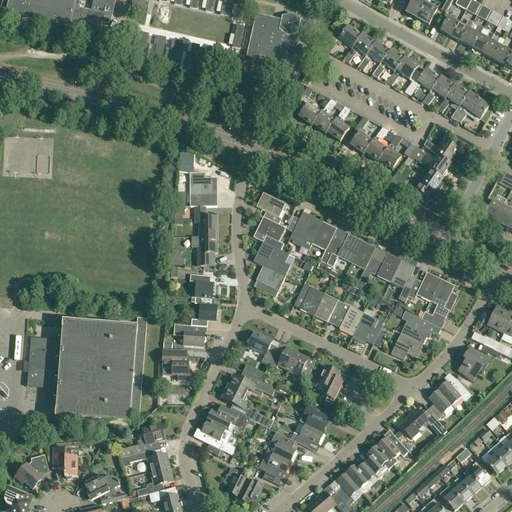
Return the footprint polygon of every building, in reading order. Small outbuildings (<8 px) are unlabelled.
[(191,0),(190,9),(197,10),(199,0),(191,0)] [(208,0),(206,12),(213,14),(215,0),(208,0)] [(223,0),(220,16),(227,17),(231,0),(223,0)] [(239,0),(235,19),(243,21),(247,0),(239,0)] [(412,0),(405,14),(417,20),(425,5),(419,2),(420,0),(412,0)] [(447,11),(453,0),(445,0),(441,7),(447,11)] [(470,0),(458,0),(458,1),(455,5),(466,11),(471,1),(472,0),(470,0)] [(474,16),(478,9),(480,6),(471,1),(466,11),(474,16)] [(425,5),(417,20),(428,27),(440,5),(435,2),(431,9),(425,5)] [(485,22),(489,15),(491,11),(482,7),(476,17),(485,22)] [(165,13),(163,20),(185,25),(186,18),(165,13)] [(495,27),(499,20),(501,17),(493,13),(487,23),(495,27)] [(293,53),(300,21),(292,15),(282,17),(281,21),(255,16),(246,58),(291,68),(294,53),(293,53)] [(509,22),(503,18),(495,32),(499,34),(501,31),(506,33),(511,24),(509,22)] [(451,39),(459,25),(448,19),(440,33),(451,39)] [(200,21),(199,28),(220,33),(222,26),(200,21)] [(465,28),(459,25),(451,39),(462,45),(469,31),(473,24),(468,22),(465,28)] [(237,27),(233,48),(240,50),(244,28),(237,27)] [(476,34),(469,31),(462,45),(472,50),(480,36),(484,30),(479,27),(476,34)] [(352,49),(361,37),(348,28),(343,34),(338,31),(323,51),(329,55),(337,44),(340,46),(343,42),(352,49)] [(142,34),(137,55),(144,57),(149,35),(142,34)] [(486,40),(480,36),(472,50),(483,56),(490,42),(494,36),(489,34),(486,40)] [(361,37),(352,49),(343,61),(349,64),(355,55),(354,54),(356,50),(366,57),(375,45),(362,35),(361,37)] [(159,38),(154,59),(161,61),(166,39),(159,38)] [(490,42),(483,56),(494,62),(501,48),(504,42),(500,39),(497,45),(490,42)] [(176,41),(171,63),(178,64),(183,43),(176,41)] [(376,43),(375,45),(366,57),(358,69),(363,71),(370,62),(368,61),(371,58),(380,65),(389,53),(376,43)] [(193,45),(188,67),(195,68),(200,47),(193,45)] [(501,48),(494,62),(504,67),(511,54),(501,48)] [(209,49),(205,70),(212,72),(216,50),(209,49)] [(390,51),(389,53),(380,65),(372,76),(377,79),(384,70),(382,69),(385,66),(394,73),(404,61),(390,51)] [(231,55),(226,76),(233,78),(238,57),(231,55)] [(404,61),(394,73),(386,84),(392,87),(398,78),(396,77),(399,73),(412,83),(419,74),(416,71),(418,69),(405,59),(404,61)] [(412,83),(412,84),(404,94),(410,97),(417,88),(418,89),(421,86),(431,93),(440,80),(427,71),(423,76),(419,74),(412,83)] [(440,80),(431,93),(422,104),(427,107),(434,98),(433,96),(435,93),(445,100),(454,88),(441,78),(440,80)] [(454,88),(445,100),(436,112),(442,114),(448,106),(447,105),(449,101),(459,108),(468,96),(455,86),(454,88)] [(311,127),(322,113),(316,110),(317,108),(317,107),(313,104),(312,105),(307,100),(312,91),(307,88),(301,99),(300,102),(306,106),(298,118),(311,127)] [(468,96),(459,108),(451,119),(456,122),(462,114),(461,112),(463,109),(474,116),(483,104),(469,94),(468,96)] [(322,114),(322,113),(311,127),(311,128),(313,126),(325,135),(327,133),(327,134),(336,121),(334,123),(325,116),(327,112),(329,114),(336,104),(330,101),(322,114)] [(345,109),(336,121),(327,134),(340,143),(349,131),(339,123),(342,120),(344,121),(350,112),(345,109)] [(365,154),(373,143),(363,136),(366,132),(363,130),(369,122),(363,119),(354,131),(359,134),(351,146),(363,155),(365,154)] [(382,129),(373,143),(365,154),(378,163),(379,161),(387,151),(377,143),(379,140),(381,142),(388,132),(382,129)] [(397,137),(387,151),(379,161),(392,171),(402,158),(392,151),(394,148),(396,149),(403,140),(397,137)] [(424,146),(439,157),(449,164),(459,151),(446,142),(444,141),(437,151),(436,150),(437,148),(427,141),(424,146)] [(409,159),(416,148),(411,146),(404,155),(409,159)] [(416,148),(409,159),(414,162),(421,151),(416,148)] [(449,164),(439,157),(432,167),(428,164),(425,168),(428,170),(442,179),(451,166),(449,164)] [(443,180),(442,179),(428,170),(424,176),(421,174),(416,181),(419,183),(415,189),(426,197),(431,191),(434,194),(437,189),(440,191),(445,184),(442,182),(443,180)] [(503,188),(509,177),(501,173),(496,184),(503,188)] [(195,208),(205,208),(205,207),(215,207),(215,201),(217,201),(216,180),(204,180),(204,175),(190,175),(190,181),(176,180),(176,184),(190,184),(191,195),(198,195),(198,208),(195,208)] [(263,218),(276,225),(285,205),(263,194),(257,207),(266,211),(263,218)] [(495,223),(503,208),(492,202),(484,218),(495,223)] [(205,208),(195,208),(195,224),(199,224),(199,238),(201,238),(201,239),(217,238),(215,238),(215,224),(217,224),(217,218),(205,218),(205,208)] [(511,212),(503,208),(495,223),(506,229),(511,216),(511,212)] [(298,224),(293,234),(292,236),(312,246),(323,224),(307,217),(303,226),(298,224)] [(286,229),(276,225),(263,218),(256,232),(266,237),(263,243),(280,252),(284,245),(279,243),(286,229)] [(293,234),(298,224),(300,221),(294,218),(288,231),(293,234)] [(323,224),(312,246),(325,252),(320,263),(326,266),(338,243),(332,240),(336,231),(323,224)] [(217,238),(201,239),(201,244),(197,244),(197,261),(209,260),(209,254),(217,254),(217,238)] [(338,243),(326,266),(323,273),(330,276),(333,269),(338,258),(351,265),(361,244),(348,238),(344,246),(338,243)] [(280,252),(263,243),(256,257),(266,262),(263,268),(284,278),(290,268),(284,265),(289,256),(280,252)] [(361,244),(351,265),(371,275),(377,262),(371,259),(375,251),(361,244)] [(172,251),(171,267),(183,267),(183,259),(180,259),(180,252),(172,251)] [(292,256),(288,264),(293,267),(298,259),(292,256)] [(377,262),(371,275),(391,284),(401,263),(387,256),(383,265),(377,262)] [(240,261),(243,279),(249,278),(246,260),(240,261)] [(415,269),(401,263),(391,284),(410,294),(417,281),(410,278),(415,269)] [(305,264),(302,269),(310,272),(312,267),(305,264)] [(284,278),(263,268),(256,281),(266,286),(263,292),(275,298),(285,279),(284,278)] [(417,281),(410,294),(408,298),(415,301),(417,297),(430,303),(441,282),(427,275),(422,284),(417,281)] [(195,299),(196,299),(213,300),(214,284),(211,284),(211,278),(191,276),(190,283),(196,283),(195,299)] [(441,282),(430,303),(440,308),(436,315),(446,319),(449,312),(450,313),(456,300),(450,297),(454,288),(441,282)] [(305,285),(303,288),(301,294),(299,297),(305,300),(300,310),(314,317),(325,295),(305,285)] [(344,304),(325,295),(314,317),(327,324),(332,314),(338,317),(344,304)] [(213,300),(196,299),(195,303),(196,303),(201,304),(201,306),(200,306),(199,322),(217,323),(218,306),(215,306),(216,300),(213,300)] [(364,314),(344,304),(338,317),(344,320),(339,329),(353,336),(364,314)] [(0,317),(13,317),(13,307),(0,306),(0,317)] [(504,334),(511,317),(511,316),(496,308),(488,326),(504,334)] [(364,314),(353,336),(367,343),(368,340),(374,343),(380,332),(383,327),(384,324),(372,318),(374,314),(366,310),(364,314)] [(401,336),(420,345),(421,345),(423,346),(426,338),(429,340),(432,333),(430,332),(428,331),(431,325),(421,320),(406,313),(405,314),(398,310),(395,315),(403,319),(402,321),(407,323),(401,336)] [(424,313),(418,310),(415,316),(421,319),(424,313)] [(422,319),(421,320),(431,325),(433,326),(436,318),(425,313),(422,319)] [(28,373),(27,388),(57,390),(55,417),(55,420),(76,421),(130,426),(130,418),(139,419),(146,336),(147,320),(137,319),(137,328),(107,326),(63,322),(62,328),(61,342),(35,340),(30,339),(30,342),(29,342),(28,347),(30,347),(29,355),(29,364),(28,373)] [(184,338),(184,346),(203,348),(204,344),(205,343),(205,340),(204,339),(205,335),(199,334),(200,328),(174,326),(174,337),(184,338)] [(374,343),(373,345),(380,348),(386,335),(380,332),(374,343)] [(270,365),(276,353),(269,349),(273,342),(255,333),(248,348),(265,356),(262,364),(269,367),(270,365)] [(420,345),(401,336),(392,356),(405,362),(408,356),(416,360),(417,359),(414,358),(420,345)] [(496,353),(500,344),(487,338),(483,347),(490,350),(496,353)] [(511,350),(500,344),(496,353),(501,355),(509,359),(511,360),(511,350)] [(276,353),(270,365),(277,369),(278,367),(289,372),(297,354),(286,349),(283,356),(276,353)] [(485,370),(490,363),(471,349),(464,360),(466,362),(458,373),(472,383),(482,368),(485,370)] [(501,355),(496,353),(490,350),(488,354),(494,357),(499,359),(501,355)] [(173,364),(172,377),(178,377),(178,382),(188,382),(189,357),(187,357),(187,352),(163,351),(163,364),(173,364)] [(308,360),(297,354),(289,372),(293,374),(293,376),(292,378),(294,380),(295,380),(297,380),(298,380),(306,383),(312,370),(305,367),(308,360)] [(334,401),(342,386),(335,383),(339,375),(325,368),(317,384),(332,391),(328,398),(334,401)] [(233,376),(227,387),(245,396),(248,390),(254,392),(260,395),(262,392),(272,397),(276,389),(261,382),(258,389),(233,376)] [(452,406),(451,407),(454,410),(463,402),(465,403),(471,397),(459,383),(453,389),(448,383),(438,391),(439,392),(452,406)] [(245,396),(227,387),(221,399),(245,411),(248,405),(247,405),(247,404),(244,403),(247,398),(245,396)] [(434,405),(428,411),(437,422),(444,416),(442,414),(451,407),(452,406),(439,392),(430,400),(434,405)] [(158,406),(166,406),(167,395),(159,395),(158,406)] [(278,403),(277,408),(272,406),(270,409),(278,412),(280,409),(282,405),(278,403)] [(300,424),(305,426),(323,435),(328,424),(322,421),(326,414),(309,406),(300,424)] [(225,431),(224,432),(227,433),(227,432),(229,433),(231,432),(235,424),(240,426),(244,418),(221,407),(217,414),(211,411),(206,422),(207,423),(225,431)] [(273,423),(262,417),(248,410),(244,418),(269,431),(273,423)] [(446,433),(437,422),(428,411),(427,411),(428,412),(422,417),(417,410),(411,416),(413,418),(401,428),(411,440),(419,433),(417,432),(426,424),(431,428),(433,426),(442,436),(446,433)] [(502,413),(497,418),(502,424),(507,419),(502,413)] [(487,426),(492,432),(498,426),(493,420),(487,426)] [(225,431),(207,423),(202,434),(207,436),(204,443),(209,446),(220,451),(224,444),(220,442),(224,432),(225,431)] [(121,460),(151,452),(151,451),(149,452),(148,446),(166,441),(162,425),(142,430),(145,440),(138,442),(139,448),(119,453),(121,460)] [(293,434),(290,441),(293,442),(294,443),(308,450),(311,443),(318,446),(323,435),(305,426),(300,437),(297,436),(293,434)] [(484,443),(492,436),(487,430),(479,437),(484,443)] [(293,442),(290,441),(276,434),(272,441),(278,444),(273,455),(291,463),(296,452),(290,449),(293,442)] [(387,439),(377,448),(384,455),(383,456),(393,467),(398,463),(394,458),(399,454),(403,458),(408,453),(393,436),(388,441),(387,439)] [(477,448),(482,442),(478,438),(472,444),(472,445),(468,448),(476,457),(481,453),(477,448)] [(501,451),(495,457),(506,468),(511,462),(511,457),(505,449),(500,443),(497,446),(501,451)] [(209,446),(207,452),(219,457),(221,452),(220,451),(209,446)] [(384,455),(377,448),(377,447),(367,456),(371,462),(366,467),(379,481),(383,477),(379,473),(385,468),(388,472),(393,467),(383,456),(384,455)] [(71,450),(53,449),(52,470),(64,471),(64,472),(64,475),(64,477),(66,477),(66,479),(68,480),(69,480),(71,479),(71,478),(77,478),(78,466),(80,466),(80,460),(78,459),(78,458),(71,458),(71,450)] [(456,459),(461,465),(471,456),(466,450),(456,459)] [(506,468),(495,457),(491,451),(487,454),(492,460),(486,465),(497,476),(506,468)] [(153,459),(151,452),(121,460),(121,462),(122,462),(123,468),(130,467),(130,464),(143,461),(147,460),(153,459)] [(166,455),(153,459),(147,460),(151,474),(170,469),(166,455)] [(291,463),(273,455),(268,465),(262,462),(258,470),(266,473),(276,478),(279,471),(286,475),(291,463)] [(15,478),(23,485),(25,483),(33,490),(42,480),(37,476),(39,474),(42,473),(42,475),(49,473),(45,457),(31,460),(32,463),(28,467),(26,466),(15,478)] [(452,463),(447,467),(451,471),(455,467),(452,463)] [(477,472),(471,478),(482,489),(491,481),(476,464),(473,467),(477,472)] [(379,481),(366,467),(360,472),(355,466),(346,475),(346,476),(359,490),(363,495),(379,481)] [(436,473),(439,477),(441,480),(450,472),(444,466),(436,473)] [(170,469),(151,474),(154,484),(148,486),(146,488),(147,490),(137,492),(139,499),(150,496),(163,493),(161,486),(174,483),(170,469)] [(237,500),(246,481),(235,476),(237,474),(231,471),(224,485),(230,487),(227,493),(237,499),(237,500)] [(468,480),(462,485),(462,486),(473,497),(482,489),(471,478),(467,472),(463,475),(468,480)] [(276,478),(266,473),(263,479),(275,485),(277,479),(276,478)] [(117,496),(114,490),(120,487),(116,479),(108,477),(103,480),(101,476),(84,485),(89,494),(87,495),(91,503),(104,496),(105,499),(100,501),(102,506),(126,501),(124,495),(117,496)] [(359,490),(346,476),(337,484),(342,489),(336,495),(337,496),(348,508),(354,503),(350,498),(359,490)] [(459,488),(454,493),(464,505),(473,497),(462,486),(462,485),(458,480),(454,483),(459,488)] [(246,481),(237,500),(248,505),(252,498),(257,501),(263,487),(258,485),(257,487),(246,481)] [(420,499),(429,491),(424,484),(414,493),(420,499)] [(26,511),(29,506),(31,502),(25,499),(27,494),(5,485),(1,496),(6,498),(5,499),(5,501),(6,503),(6,504),(7,506),(8,506),(5,511),(6,511),(26,511)] [(454,493),(449,488),(445,491),(450,496),(444,501),(453,511),(455,511),(464,505),(454,493)] [(165,492),(163,493),(150,496),(152,504),(161,501),(164,511),(181,511),(177,496),(167,499),(165,492)] [(348,508),(337,496),(331,501),(325,494),(306,509),(308,511),(328,511),(335,507),(339,511),(350,511),(348,508)] [(409,506),(416,500),(412,495),(405,502),(409,506)] [(123,501),(125,509),(132,507),(130,500),(123,501)] [(435,509),(431,511),(444,511),(434,501),(431,504),(435,509)]
